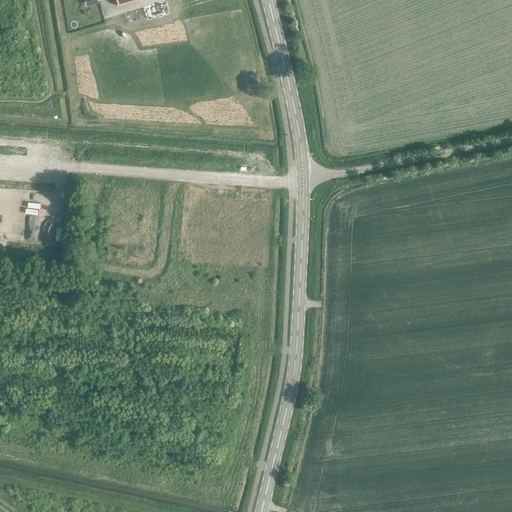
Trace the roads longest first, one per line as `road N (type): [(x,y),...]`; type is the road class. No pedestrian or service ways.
road 1 (secondary): [(260,511),(297,338),(302,179)]
road 2 (unclassified): [(302,179),(71,166)]
road 3 (unclassified): [(511,139),(302,179)]
road 4 (secondary): [(302,179),(267,0)]
